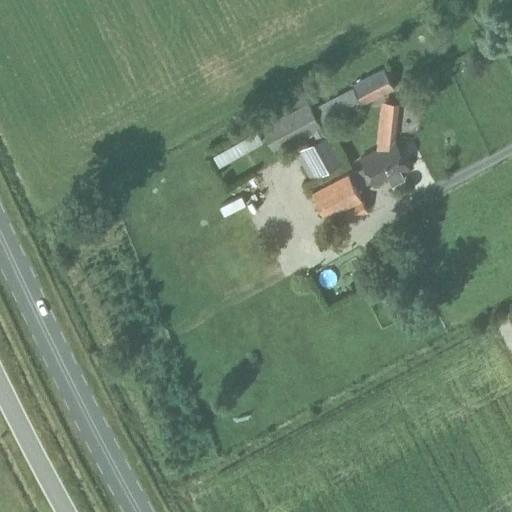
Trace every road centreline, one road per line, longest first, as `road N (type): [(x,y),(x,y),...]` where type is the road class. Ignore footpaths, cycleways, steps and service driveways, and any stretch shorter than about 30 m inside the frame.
road 1 (primary): [(139,511),(0,235)]
road 2 (unclassified): [(0,379),(64,511)]
